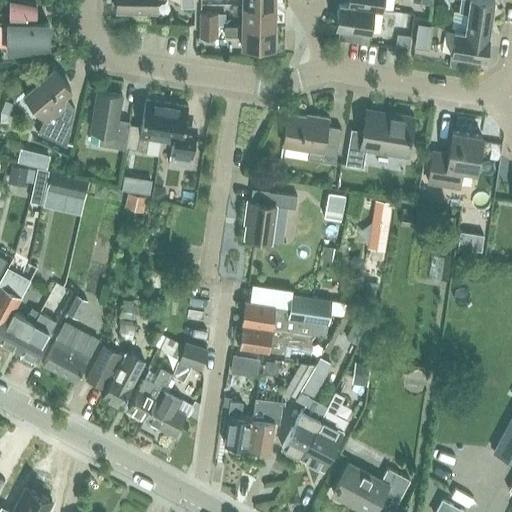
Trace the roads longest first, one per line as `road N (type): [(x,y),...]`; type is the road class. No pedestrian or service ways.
road 1 (tertiary): [(199,498),(0,391)]
road 2 (residential): [(199,498),(222,293)]
road 3 (residential): [(211,275),(237,82)]
road 4 (residential): [(91,0),(90,32),(124,63),(237,82)]
road 5 (residential): [(322,68),(500,90)]
